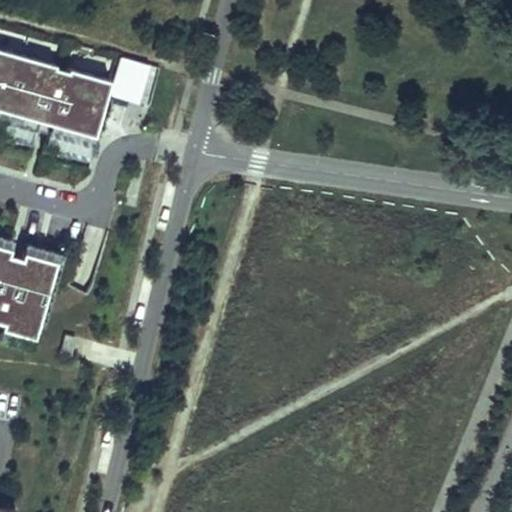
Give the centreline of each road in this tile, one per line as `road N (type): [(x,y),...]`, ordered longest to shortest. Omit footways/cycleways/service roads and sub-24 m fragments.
road 1 (residential): [(200,146),(110,511)]
road 2 (residential): [(511,193),(200,146)]
road 3 (residential): [(0,185),(78,206),(94,194),(115,149),(141,141),(200,146)]
road 4 (residential): [(233,0),(200,146)]
